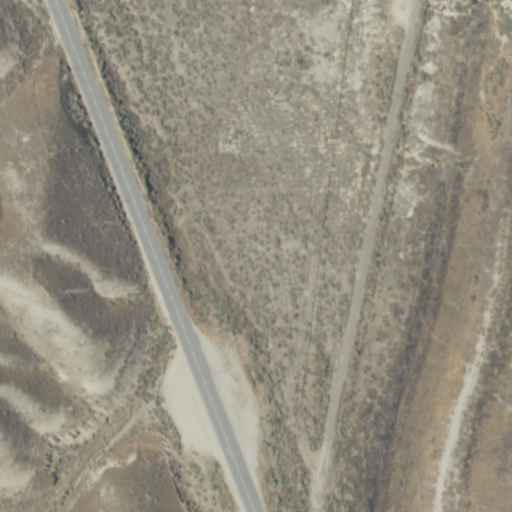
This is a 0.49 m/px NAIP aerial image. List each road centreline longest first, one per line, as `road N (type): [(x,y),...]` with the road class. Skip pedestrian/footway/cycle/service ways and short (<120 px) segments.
road 1 (residential): [(256,511),(57,0)]
road 2 (track): [(318,511),(318,474),(414,0)]
